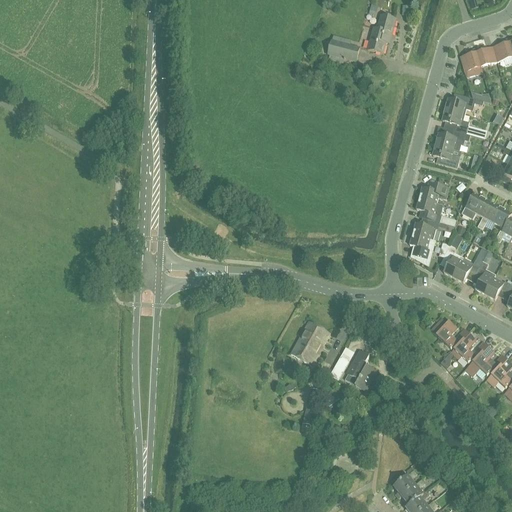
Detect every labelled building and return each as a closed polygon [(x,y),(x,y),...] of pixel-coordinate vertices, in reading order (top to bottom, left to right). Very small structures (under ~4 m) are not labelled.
[(378,7),(372,6),(369,15),(376,17),(378,7)] [(392,39),(397,20),(381,16),(378,30),(374,29),(368,51),(384,55),(388,38),(392,39)] [(333,38),(329,56),(355,63),(354,66),(357,67),(358,64),(356,63),(360,49),(350,46),(351,42),(333,38)] [(499,47),(493,49),(496,59),(498,64),(504,62),(504,61),(511,58),(511,52),(508,41),(498,44),(499,47)] [(486,48),(476,51),(481,68),(491,65),(491,66),(498,64),(496,59),(493,49),(487,51),(486,48)] [(466,57),(461,59),(461,60),(464,68),(465,74),(467,80),(483,75),(481,68),(476,51),(465,54),(466,57)] [(449,100),(446,112),(463,116),(464,111),(473,113),(475,106),(483,107),(484,103),(480,102),(481,97),(475,96),(474,101),(465,98),(463,104),(449,100)] [(463,116),(446,112),(443,123),(457,127),(455,133),(467,136),(470,124),(461,122),(463,116)] [(497,123),(504,126),(508,118),(500,115),(497,123)] [(467,136),(455,133),(453,139),(439,135),(436,146),(454,151),(460,153),(462,147),(463,148),(465,142),(469,143),(470,137),(467,136)] [(511,143),(510,142),(506,149),(503,154),(508,157),(511,152),(511,143)] [(454,151),(436,146),(433,158),(447,161),(446,168),(457,171),(460,159),(452,157),(454,151)] [(489,157),(481,171),(486,174),(493,160),(492,159),(489,157)] [(486,174),(481,171),(478,175),(487,180),(489,176),(486,174)] [(423,190),(420,201),(437,205),(438,200),(444,201),(446,196),(448,197),(449,190),(429,184),(427,191),(423,190)] [(476,215),(484,200),(474,195),(466,210),(464,209),(461,214),(466,216),(469,212),(476,215)] [(493,205),(484,200),(476,215),(483,219),(485,220),(493,205)] [(437,205),(420,201),(417,211),(430,215),(428,222),(431,222),(440,225),(442,218),(440,218),(441,212),(435,211),(437,205)] [(485,220),(483,219),(480,224),(485,226),(488,222),(495,225),(503,210),(493,205),(485,220)] [(511,217),(511,215),(503,210),(495,225),(504,230),(504,231),(511,219),(511,217)] [(500,233),(498,237),(503,240),(505,235),(511,238),(511,219),(504,231),(504,230),(502,234),(500,233)] [(431,222),(429,229),(416,225),(413,236),(430,241),(433,242),(436,231),(438,231),(440,225),(431,222)] [(466,230),(460,228),(457,235),(464,238),(466,230)] [(430,241),(413,236),(410,247),(423,251),(421,257),(429,259),(432,247),(429,246),(430,241)] [(461,249),(467,251),(472,242),(466,239),(461,249)] [(454,280),(463,263),(459,261),(461,258),(455,255),(456,252),(456,250),(451,247),(444,259),(450,262),(444,274),(454,280)] [(473,268),(463,263),(454,280),(464,285),(470,273),(476,276),(480,269),(479,269),(473,266),(473,268)] [(480,269),(476,276),(482,279),(475,291),(485,297),(495,280),(496,277),(486,271),(489,266),(483,263),(479,269),(480,269)] [(504,285),(495,280),(485,297),(495,302),(502,290),(508,293),(511,286),(505,283),(504,285)] [(437,337),(436,337),(451,351),(458,343),(451,337),(457,330),(449,323),(448,325),(442,320),(432,332),(437,337)] [(312,368),(330,335),(309,323),(291,356),(312,368)] [(469,335),(461,344),(451,354),(459,361),(461,358),(468,365),(476,357),(473,355),(470,352),(473,349),(472,347),(473,346),(477,342),(469,335)] [(488,348),(468,369),(466,371),(473,379),(480,371),(487,378),(494,370),(493,368),(496,365),(491,360),(496,355),(488,348)] [(377,373),(367,368),(366,365),(370,358),(360,353),(347,376),(349,376),(346,382),(361,390),(363,391),(365,391),(367,391),(377,373)] [(341,359),(330,378),(339,383),(350,364),(341,359)] [(511,365),(507,361),(487,382),(494,389),(499,384),(506,391),(511,384),(511,382),(511,381),(511,379),(511,375),(511,374),(509,373),(511,369),(511,365)] [(324,393),(311,390),(303,425),(316,428),(324,393)] [(402,498),(416,486),(412,481),(418,476),(412,469),(407,473),(410,476),(408,477),(394,488),(399,494),(396,497),(399,500),(402,498)] [(416,486),(402,498),(407,503),(404,506),(406,509),(423,496),(419,491),(425,486),(422,482),(416,486)] [(426,493),(423,496),(406,509),(408,511),(422,511),(428,507),(424,502),(430,498),(426,493)] [(428,507),(422,511),(431,511),(437,507),(434,503),(428,507)]
